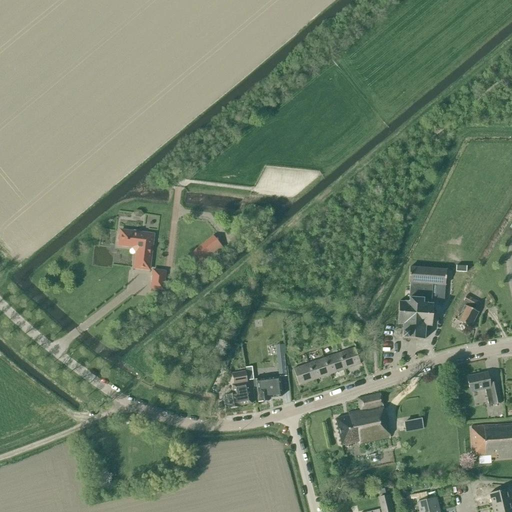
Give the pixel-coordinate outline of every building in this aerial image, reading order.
[(134,268),(149,270),(153,235),(139,233),(138,232),(133,231),(132,232),(120,231),(118,246),(134,248),(137,250),(134,268)] [(188,255),(198,268),(222,249),(212,235),(188,255)] [(408,339),(424,340),(425,331),(429,331),(429,327),(430,327),(432,305),(430,304),(431,296),(436,296),(436,300),(437,301),(443,302),(446,271),(409,268),(408,284),(409,284),(408,302),(404,302),(398,302),(397,324),(398,324),(398,329),(402,329),(402,332),(401,338),(408,339)] [(151,289),(163,290),(165,272),(153,271),(151,289)] [(465,306),(467,304),(475,308),(478,302),(466,296),(457,313),(460,314),(456,321),(470,328),(478,313),(465,306)] [(275,338),(276,350),(284,349),(283,337),(275,338)] [(354,348),(339,354),(344,370),(360,364),(354,348)] [(276,355),(279,377),(286,376),(283,354),(276,355)] [(329,375),(344,370),(339,354),(324,359),(329,375)] [(314,380),(329,375),(324,359),(308,364),(314,380)] [(298,386),(314,380),(308,364),(293,370),(298,386)] [(226,398),(223,398),(225,409),(251,404),(247,382),(245,372),(232,374),(234,385),(231,385),(233,394),(226,395),(226,398)] [(467,377),(470,392),(484,389),(488,406),(500,404),(496,382),(489,384),(487,373),(467,377)] [(281,397),(279,377),(253,380),(254,387),(256,387),(258,402),(268,401),(268,399),(281,397)] [(389,438),(380,394),(358,399),(360,411),(348,413),(348,416),(335,419),(341,446),(358,443),(359,445),(389,438)] [(511,423),(471,427),(473,457),(490,456),(490,458),(511,456),(511,423)] [(491,504),(509,500),(510,501),(511,500),(511,496),(509,497),(507,489),(489,494),(491,504)] [(430,511),(439,510),(436,498),(428,500),(427,492),(413,495),(414,503),(417,503),(418,511),(430,511)] [(378,498),(381,511),(393,511),(389,496),(378,498)] [(491,504),(493,511),(511,511),(511,508),(510,501),(509,500),(491,504)]
